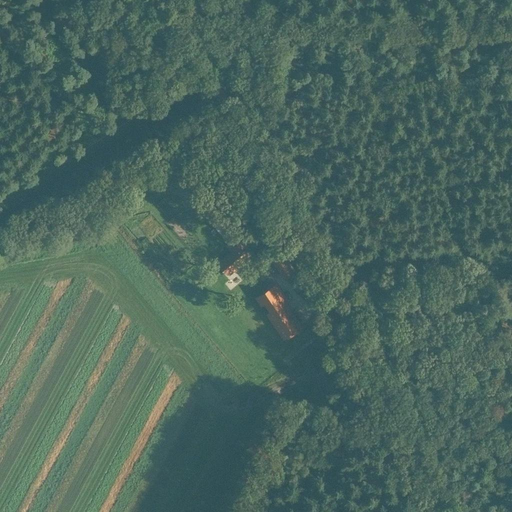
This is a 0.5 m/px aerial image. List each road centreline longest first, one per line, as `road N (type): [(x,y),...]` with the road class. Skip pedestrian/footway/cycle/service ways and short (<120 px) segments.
road 1 (track): [(453,511),(206,72)]
road 2 (track): [(206,72),(0,215)]
